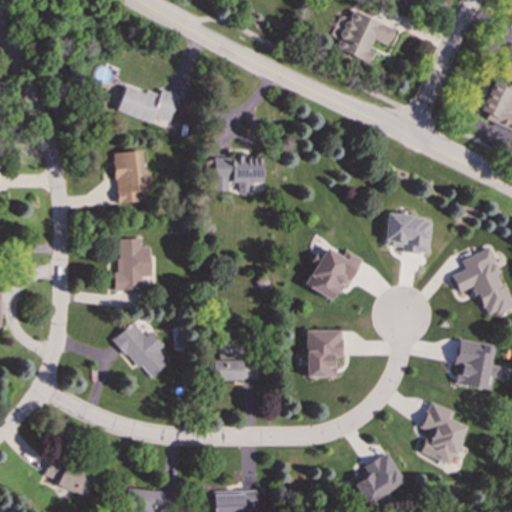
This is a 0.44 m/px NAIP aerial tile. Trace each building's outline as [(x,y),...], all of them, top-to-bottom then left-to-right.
[(393,29),(350,10),(333,48),(367,63),(372,52),(367,50),(372,40),(386,46),(393,29)] [(511,130),(511,89),(492,81),(480,110),(487,113),(484,119),(511,130)] [(176,95),(160,89),(158,94),(144,89),(143,92),(123,85),(114,111),(164,128),(176,95)] [(112,152),(114,204),(147,202),(146,172),(141,172),(140,150),(112,152)] [(212,191),(226,191),(226,182),(260,182),(261,156),(212,156),(212,191)] [(427,251),(429,217),(384,214),(381,249),(427,251)] [(139,238),(116,239),(116,271),(111,271),(112,290),(139,290),(139,276),(148,276),(147,246),(139,247),(139,238)] [(343,250),(340,256),(323,247),(303,285),(331,301),(343,279),(347,282),(360,259),(343,250)] [(450,275),(457,292),(472,286),(486,317),(511,306),(487,248),(459,260),(463,269),(450,275)] [(161,346),(149,331),(143,336),(131,321),(111,338),(147,380),(166,364),(155,351),(161,346)] [(340,329),(304,330),(304,377),(333,377),(333,356),(340,356),(340,329)] [(493,346),(458,339),(453,362),(457,363),(453,384),(487,392),(491,377),(496,378),(498,366),(489,364),(493,346)] [(419,453),(448,464),(452,454),(463,458),(466,448),(458,446),(466,426),(449,420),(452,411),(429,402),(419,428),(427,431),(419,453)] [(366,505),(404,482),(386,452),(362,466),(364,471),(351,479),(366,505)] [(84,497),(94,473),(49,455),(42,475),(56,480),(54,485),(84,497)] [(173,511),(174,491),(124,489),(123,510),(154,511),(173,511)] [(256,508),(255,491),(211,493),(211,511),(247,511),(247,508),(256,508)]
